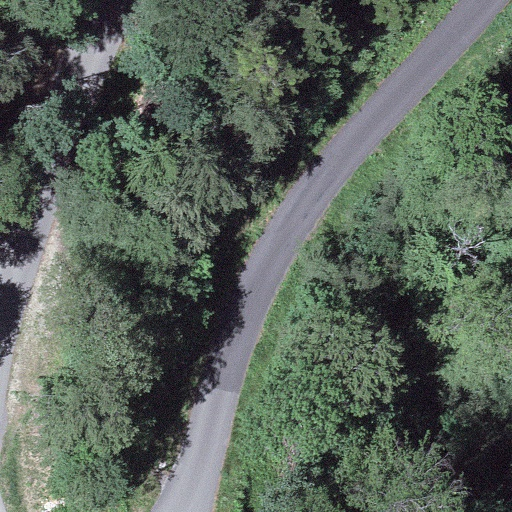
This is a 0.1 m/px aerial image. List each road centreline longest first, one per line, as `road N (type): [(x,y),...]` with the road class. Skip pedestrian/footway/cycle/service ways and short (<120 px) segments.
road 1 (unclassified): [(484,0),(286,235),(226,369),(182,511)]
road 2 (unclassified): [(112,0),(59,129),(0,312)]
